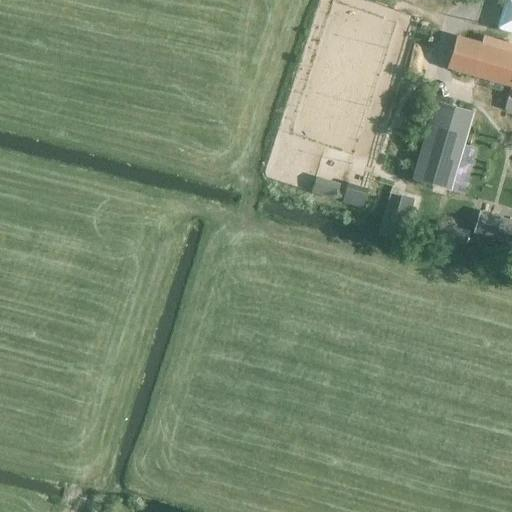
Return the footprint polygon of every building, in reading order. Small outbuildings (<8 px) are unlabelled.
[(511,0),(502,0),(497,28),(511,30),(511,0)] [(510,89),(504,110),(511,112),(511,44),(482,36),(480,43),(455,36),(446,67),(510,85),(509,89),(510,89)] [(448,190),(471,111),(437,101),(413,180),(448,190)] [(317,173),(312,190),(335,197),(340,180),(317,173)] [(511,219),(481,210),(474,232),(511,243),(511,219)] [(445,223),(442,235),(466,240),(468,228),(445,223)]
